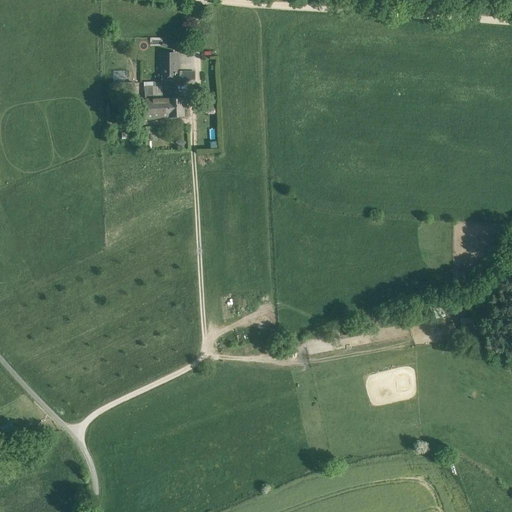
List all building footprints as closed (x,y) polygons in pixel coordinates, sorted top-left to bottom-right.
[(163,43),(164,51),(178,51),(178,43),(163,43)] [(176,54),(162,54),(162,62),(176,62),(176,54)] [(176,62),(162,62),(162,83),(194,84),(194,72),(176,72),(176,62)] [(153,87),(152,87),(153,99),(162,98),(162,86),(153,87)] [(145,87),(145,99),(153,99),(152,87),(145,87)] [(153,99),(145,99),(146,119),(184,117),(183,97),(162,98),(153,99)] [(464,275),(452,279),(455,288),(467,284),(464,275)] [(475,317),(460,318),(461,335),(475,335),(475,317)] [(339,334),(340,340),(362,336),(360,324),(332,328),(333,335),(339,334)]
